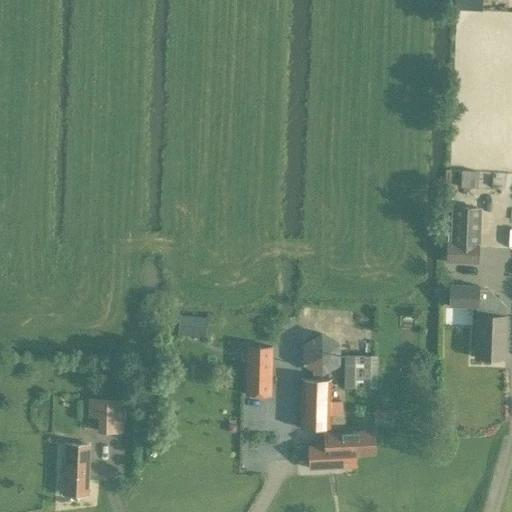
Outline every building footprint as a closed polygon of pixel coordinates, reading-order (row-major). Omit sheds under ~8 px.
[(477,188),(478,171),(461,170),(460,187),(477,188)] [(454,207),(453,231),(477,232),(478,209),(454,207)] [(474,358),(504,359),(506,316),(505,316),(505,306),(489,289),(479,289),(479,284),(448,284),(448,306),(476,307),(474,358)] [(302,342),(302,364),(321,375),(340,365),(339,343),(320,332),(302,342)] [(246,346),(245,394),(270,395),(271,346),(246,346)] [(375,388),(375,356),(344,355),(343,387),(375,388)] [(340,415),(340,402),(330,401),(330,378),(300,378),(299,427),(329,428),(329,415),(340,415)] [(110,431),(110,399),(98,398),(97,431),(110,431)] [(308,461),(309,469),(354,466),(354,455),(374,453),(372,430),(323,433),(324,445),(296,446),(296,461),(308,461)] [(86,495),(89,445),(66,444),(64,493),(86,495)]
